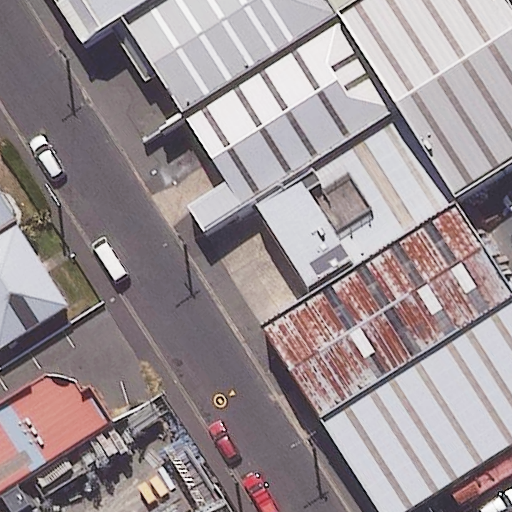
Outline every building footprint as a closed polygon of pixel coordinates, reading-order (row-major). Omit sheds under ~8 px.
[(149,0),(57,0),(84,42),(123,17),(149,0)] [(149,0),(123,17),(191,123),(344,26),(346,25),(329,0),(149,0)] [(329,0),(346,25),(384,0),(329,0)] [(384,0),(346,25),(344,26),(402,118),(463,213),(511,181),(511,9),(506,0),(384,0)] [(260,209),(402,118),(344,26),(191,123),(231,185),(192,209),(212,239),(260,209)] [(402,118),(260,209),(321,305),(463,213),(402,118)] [(0,241),(20,229),(0,195),(0,241)] [(511,290),(463,213),(321,305),(272,336),(332,431),(511,316),(511,290)] [(20,229),(0,241),(0,352),(2,356),(72,314),(20,229)] [(511,482),(511,316),(332,431),(384,511),(423,511),(463,487),(475,506),(511,482)] [(0,503),(110,433),(74,377),(0,424),(0,503)]
